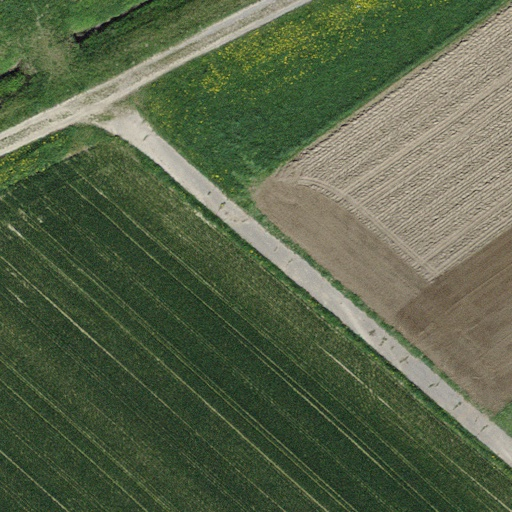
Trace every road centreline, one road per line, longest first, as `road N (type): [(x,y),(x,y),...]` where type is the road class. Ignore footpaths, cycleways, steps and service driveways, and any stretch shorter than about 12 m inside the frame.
road 1 (track): [(91,98),(511,458)]
road 2 (track): [(0,142),(307,0)]
